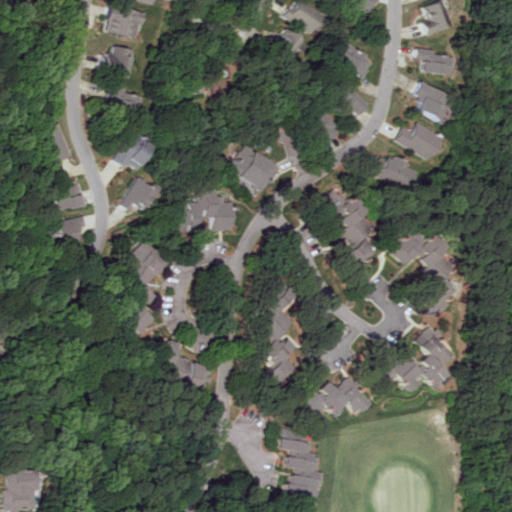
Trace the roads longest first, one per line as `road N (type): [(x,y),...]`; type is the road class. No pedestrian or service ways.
road 1 (residential): [(394,0),(389,72),(371,128),(288,190),(245,241),(228,303),(219,421),(181,511)]
road 2 (residential): [(0,328),(37,312),(91,261),(104,213),(83,147)]
road 3 (residential): [(226,341),(184,324),(179,294),(203,256),(234,269)]
road 4 (residential): [(83,147),(73,102),(86,0)]
road 5 (residential): [(268,208),(353,326)]
